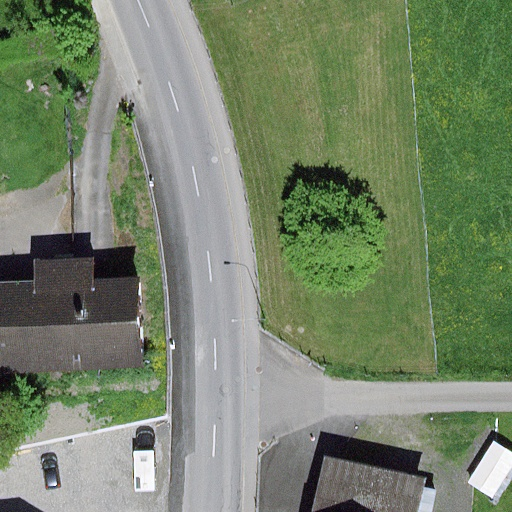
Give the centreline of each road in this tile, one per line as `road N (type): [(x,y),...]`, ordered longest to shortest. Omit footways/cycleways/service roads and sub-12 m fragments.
road 1 (tertiary): [(215,392),(207,231),(136,0)]
road 2 (unclassified): [(511,397),(215,392)]
road 3 (tertiary): [(210,511),(215,392)]
